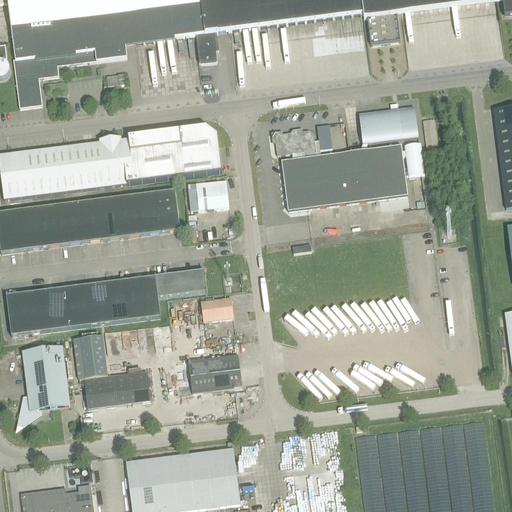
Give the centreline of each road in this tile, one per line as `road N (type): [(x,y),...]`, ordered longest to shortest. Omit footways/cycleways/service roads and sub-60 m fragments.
road 1 (unclassified): [(275,425),(235,106)]
road 2 (unclassified): [(511,72),(235,106)]
road 3 (unclassified): [(1,451),(26,456),(275,425)]
road 4 (unclassified): [(275,425),(511,395)]
road 5 (unclassified): [(235,106),(0,136)]
road 6 (unclassified): [(0,277),(209,251)]
road 7 (unknown): [(267,364),(432,347)]
